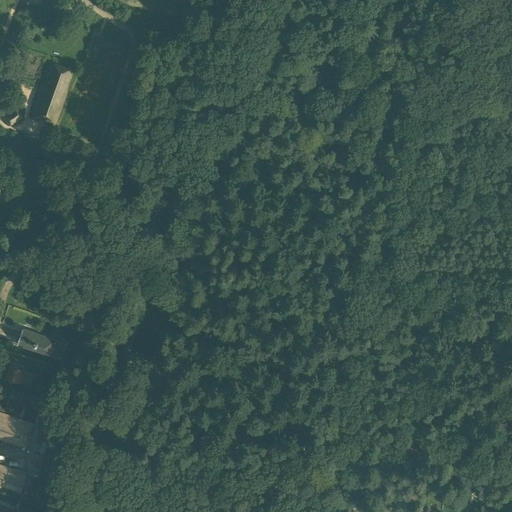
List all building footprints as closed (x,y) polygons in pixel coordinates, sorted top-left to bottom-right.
[(41,83),(29,118),(38,121),(41,118),(45,119),(45,123),(54,127),(67,93),(65,92),(72,71),(69,70),(70,69),(53,63),(53,64),(49,63),(43,84),(41,83)] [(14,104),(0,113),(8,126),(22,117),(14,104)] [(50,356),(51,355),(56,340),(56,339),(23,328),(17,345),(50,356)] [(56,340),(51,355),(60,358),(65,344),(58,341),(56,340)] [(22,369),(10,365),(6,378),(21,383),(23,376),(20,375),(22,369)] [(0,384),(0,394),(6,396),(9,388),(0,384)] [(11,389),(8,396),(38,407),(41,399),(11,389)] [(0,439),(26,449),(35,424),(0,412),(0,439)] [(20,493),(27,472),(0,464),(0,490),(1,486),(20,493)] [(35,496),(39,482),(31,480),(27,494),(35,496)]
